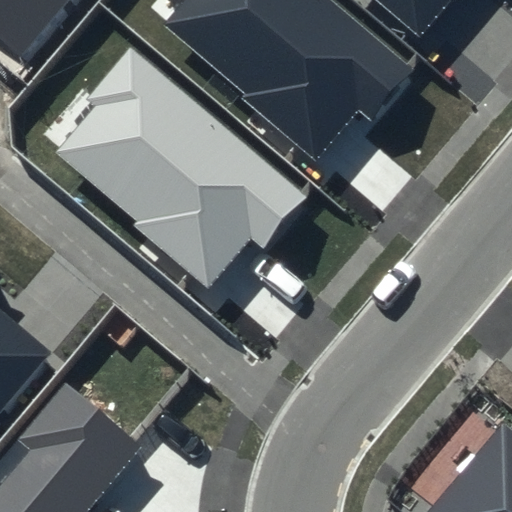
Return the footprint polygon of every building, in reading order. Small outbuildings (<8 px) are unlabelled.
[(0,0),(0,45),(24,66),(80,0),(0,0)] [(417,69),(333,0),(183,0),(161,26),(319,156),(357,110),(372,123),(417,69)] [(377,0),(422,37),(452,0),(377,0)] [(310,204),(129,49),(87,98),(94,104),(54,151),(214,286),(254,240),(268,252),(310,204)] [(0,280),(1,279),(0,277),(0,413),(52,351),(0,307),(0,280)] [(81,511),(137,448),(66,387),(21,440),(31,448),(0,483),(0,511),(81,511)] [(511,511),(511,435),(501,426),(429,511),(511,511)]
